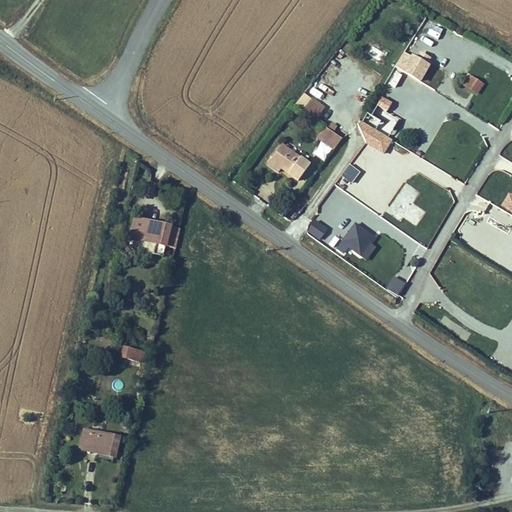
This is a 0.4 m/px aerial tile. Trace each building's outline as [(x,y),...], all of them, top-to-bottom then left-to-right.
[(376,44),(363,36),(357,45),(369,52),(376,44)] [(409,56),(402,74),(422,82),(429,64),(409,56)] [(337,64),(327,77),(339,86),(349,74),(337,64)] [(477,78),(464,70),(458,81),(471,88),(477,78)] [(295,85),(286,96),(306,112),(315,101),(295,85)] [(319,85),(316,90),(326,97),(330,92),(319,85)] [(385,112),(390,104),(379,98),(364,122),(388,136),(398,120),(385,112)] [(324,116),(320,122),(325,126),(329,120),(324,116)] [(316,127),(309,122),(305,128),(311,133),(316,127)] [(316,127),(311,133),(326,145),(335,133),(325,126),(320,122),(316,127)] [(356,134),(383,151),(390,140),(363,123),(356,134)] [(292,178),(304,162),(276,140),(260,159),(271,167),(274,164),(292,178)] [(340,177),(351,184),(360,172),(349,164),(340,177)] [(511,211),(511,197),(509,196),(503,205),(511,211)] [(131,237),(136,217),(123,214),(118,234),(131,237)] [(169,225),(136,217),(131,237),(164,245),(169,225)] [(179,227),(169,225),(164,245),(174,247),(179,227)] [(347,248),(359,257),(368,244),(373,238),(355,225),(337,249),(343,254),(347,248)] [(497,263),(508,268),(511,259),(511,242),(508,240),(497,263)] [(368,244),(359,257),(365,261),(374,249),(368,244)] [(386,291),(397,297),(404,285),(394,278),(386,291)] [(143,351),(124,346),(122,356),(140,361),(143,351)] [(113,461),(117,440),(84,433),(80,454),(113,461)] [(511,455),(511,441),(508,442),(509,449),(499,450),(502,470),(510,468),(508,456),(511,455)]
